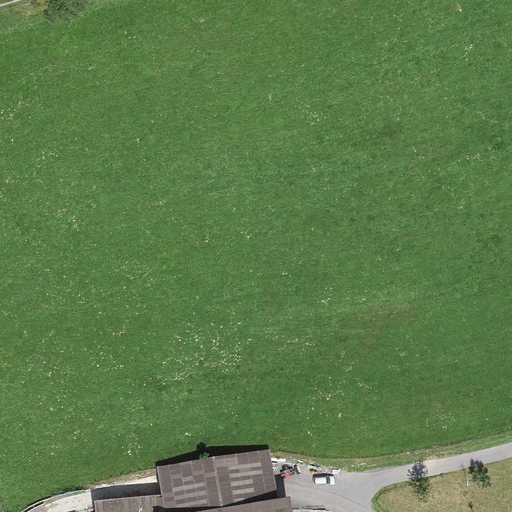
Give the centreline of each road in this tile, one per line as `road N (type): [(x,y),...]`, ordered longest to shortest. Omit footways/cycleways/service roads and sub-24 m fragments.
road 1 (track): [(349,511),(247,469),(152,482),(55,511)]
road 2 (track): [(317,496),(511,447)]
